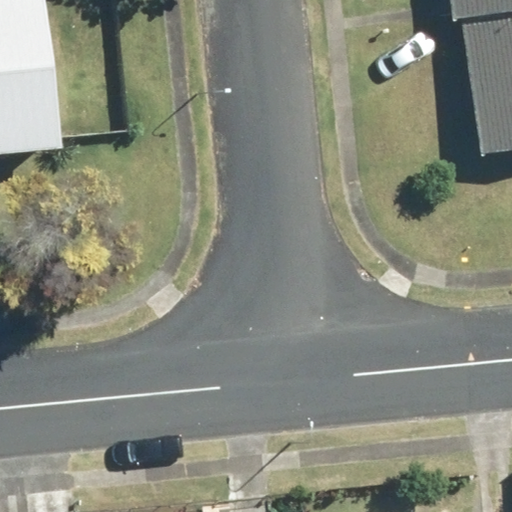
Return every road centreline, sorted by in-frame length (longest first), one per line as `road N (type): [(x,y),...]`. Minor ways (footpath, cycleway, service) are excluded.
road 1 (residential): [(302,382),(257,0)]
road 2 (residential): [(302,382),(0,406)]
road 3 (residential): [(511,360),(302,382)]
